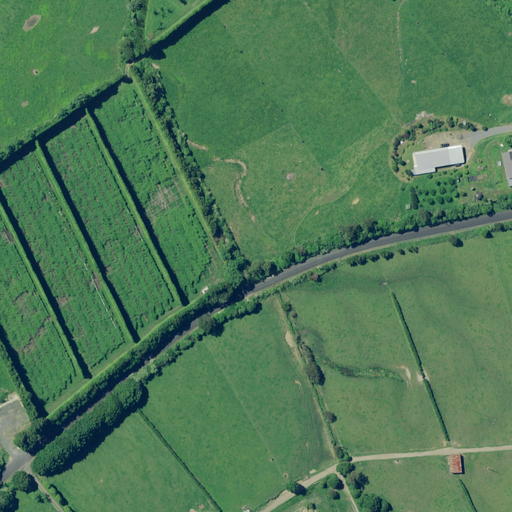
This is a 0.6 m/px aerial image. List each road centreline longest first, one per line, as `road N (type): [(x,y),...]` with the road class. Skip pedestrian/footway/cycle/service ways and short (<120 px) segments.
road 1 (unclassified): [(511,214),(373,244),(230,301),(154,352),(0,482)]
road 2 (track): [(511,448),(345,461),(266,511)]
